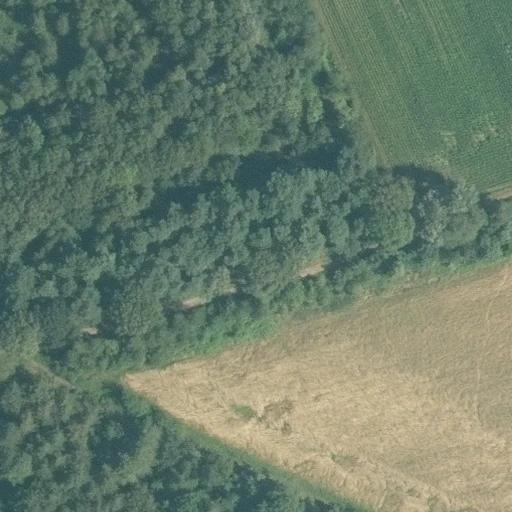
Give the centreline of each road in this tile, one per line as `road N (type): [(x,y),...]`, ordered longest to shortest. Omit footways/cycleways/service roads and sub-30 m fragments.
road 1 (track): [(17,348),(92,333),(511,205)]
road 2 (track): [(350,511),(17,348)]
